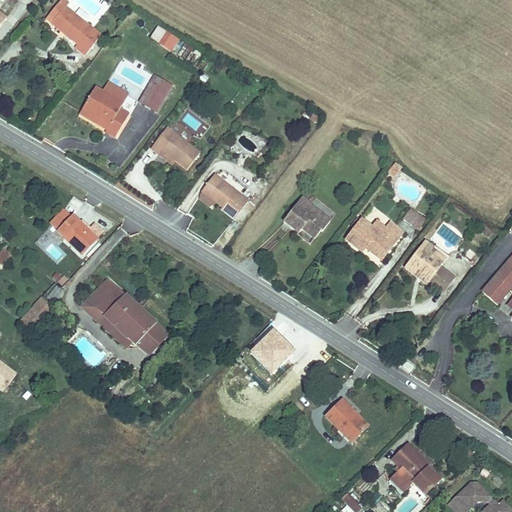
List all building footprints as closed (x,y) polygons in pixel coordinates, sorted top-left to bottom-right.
[(104,40),(70,13),(74,9),(65,2),(50,22),(70,37),(68,39),(80,48),(77,51),(88,60),(104,40)] [(0,12),(0,34),(11,20),(0,12)] [(171,53),(179,40),(157,26),(149,39),(171,53)] [(156,75),(140,100),(156,110),(172,85),(156,75)] [(125,100),(97,85),(82,111),(108,126),(106,130),(117,136),(131,112),(122,107),(125,100)] [(199,150),(166,126),(149,150),(158,156),(162,151),(186,168),(199,150)] [(395,184),(403,172),(396,168),(388,179),(395,184)] [(248,201),(214,175),(201,192),(220,207),(218,210),(233,221),(248,201)] [(331,218),(302,196),(284,220),(300,233),(305,226),(317,236),(331,218)] [(420,230),(426,218),(410,210),(404,222),(420,230)] [(90,240),(63,216),(48,232),(75,256),(90,240)] [(360,249),(374,259),(398,228),(389,222),(385,228),(381,233),(371,226),(361,218),(343,242),(357,252),(360,249)] [(375,220),(371,226),(381,233),(385,228),(375,220)] [(427,239),(407,268),(414,274),(417,270),(425,275),(425,280),(429,283),(433,282),(439,286),(451,269),(440,261),(442,259),(430,250),(435,244),(427,239)] [(447,253),(435,244),(430,250),(442,259),(447,253)] [(511,246),(484,288),(503,301),(511,287),(511,246)] [(0,251),(0,266),(2,268),(11,257),(1,250),(0,251)] [(451,269),(439,286),(444,290),(456,273),(451,269)] [(56,272),(52,279),(63,286),(67,279),(56,272)] [(106,279),(86,301),(124,335),(149,357),(170,334),(106,279)] [(57,305),(64,291),(53,285),(46,300),(57,305)] [(30,336),(52,312),(36,297),(13,321),(30,336)] [(124,335),(86,301),(76,312),(115,345),(124,335)] [(360,314),(362,304),(354,303),(352,312),(360,314)] [(418,374),(422,368),(415,363),(411,368),(418,374)] [(0,392),(12,377),(0,366),(0,392)] [(348,416),(352,411),(336,397),(318,415),(346,442),(359,427),(348,416)] [(387,479),(399,491),(413,479),(426,493),(442,476),(403,439),(388,456),(399,465),(387,479)] [(488,496),(492,492),(481,479),(477,482),(472,477),(457,491),(464,498),(467,502),(473,502),(479,496),(488,496)] [(358,511),(362,508),(344,490),(337,497),(353,511),(358,511)] [(457,505),(464,498),(457,491),(450,498),(457,505)] [(491,499),(481,508),(484,511),(483,511),(511,511),(511,505),(504,497),(501,500),(496,495),(491,499)]
